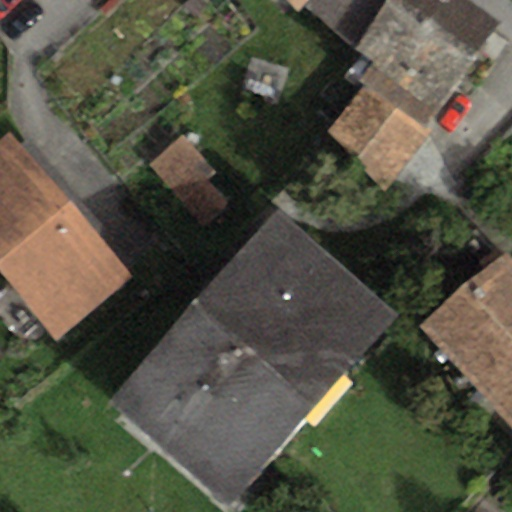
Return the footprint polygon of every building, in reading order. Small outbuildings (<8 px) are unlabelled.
[(288,0),(298,10),(306,4),(309,0),(288,0)] [(309,0),(306,4),(356,48),(389,0),(309,0)] [(500,22),(468,0),(389,0),(356,48),(374,61),(361,79),(366,84),(427,126),(500,22)] [(366,84),(329,133),(386,194),(433,129),(427,126),(366,84)] [(11,131),(0,140),(0,263),(72,203),(11,131)] [(197,206),(220,175),(180,146),(158,177),(197,206)] [(72,203),(0,263),(0,272),(56,340),(133,276),(72,203)] [(396,314),(281,211),(109,401),(224,505),(396,314)] [(511,254),(509,251),(423,326),(511,426),(511,254)]
